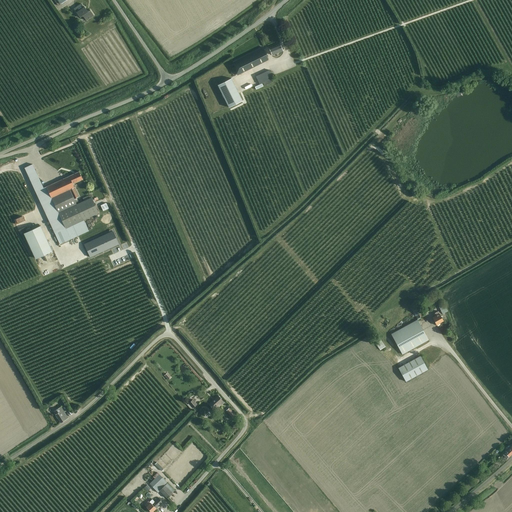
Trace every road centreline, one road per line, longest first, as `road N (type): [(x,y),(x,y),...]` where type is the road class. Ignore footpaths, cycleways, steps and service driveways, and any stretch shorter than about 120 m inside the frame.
road 1 (unclassified): [(0,468),(66,425),(158,338),(172,336),(245,420),(172,511)]
road 2 (unclassified): [(169,79),(0,155)]
road 3 (unclassified): [(289,0),(169,79)]
road 4 (unclassified): [(511,426),(428,314)]
